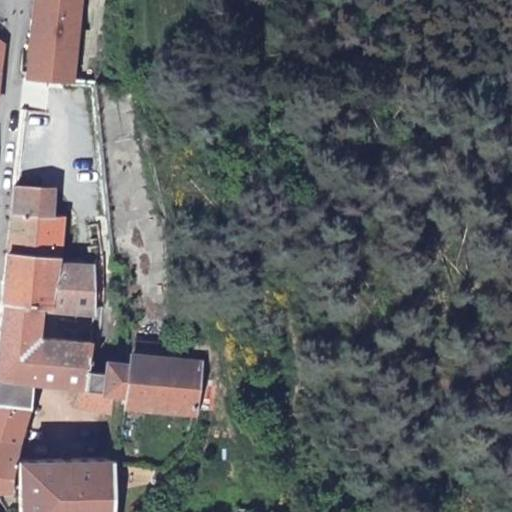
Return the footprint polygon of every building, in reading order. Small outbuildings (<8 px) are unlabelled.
[(74,54),(80,0),(36,0),(30,54),(27,76),(88,80),(87,74),(78,73),(81,54),(74,54)] [(197,381),(199,359),(128,351),(127,367),(107,365),(106,372),(90,371),(92,343),(37,336),(40,306),(93,311),(92,260),(56,257),(61,213),(46,212),(48,182),(31,183),(32,177),(19,176),(19,182),(14,183),(14,201),(0,305),(0,399),(25,404),(30,380),(89,389),(123,394),(122,401),(195,408),(197,381)] [(120,410),(122,401),(123,394),(89,389),(87,405),(120,410)] [(25,404),(0,399),(0,437),(17,439),(25,404)] [(25,419),(21,438),(28,439),(32,420),(25,419)] [(17,439),(0,437),(0,489),(14,489),(14,487),(11,465),(17,439)] [(112,511),(113,456),(21,457),(21,487),(22,511),(112,511)]
